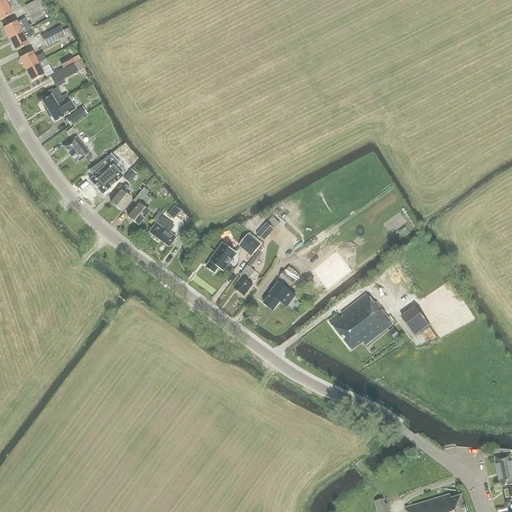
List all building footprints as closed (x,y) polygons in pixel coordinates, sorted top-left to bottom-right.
[(18,0),(10,0),(0,5),(0,20),(12,14),(9,8),(12,6),(13,7),(21,3),(18,0)] [(36,0),(25,6),(28,11),(37,6),(46,1),(44,0),(36,0)] [(28,11),(30,16),(39,11),(37,6),(28,11)] [(25,19),(17,23),(16,21),(3,28),(9,40),(30,29),(32,28),(31,25),(28,26),(25,19)] [(44,41),(63,31),(60,26),(50,32),(41,36),(44,41)] [(30,29),(9,40),(16,51),(28,45),(25,39),(33,35),(30,29)] [(63,31),(44,41),(46,46),(55,41),(66,36),(63,31)] [(41,62),(46,59),(43,53),(35,57),(32,52),(19,58),(25,70),(42,62),(41,62)] [(80,60),(78,56),(72,59),(71,57),(60,62),(63,69),(74,63),(80,60)] [(46,59),(42,62),(25,70),(32,82),(44,75),(41,69),(49,65),(46,59)] [(64,79),(82,69),(85,67),(81,60),(78,62),(50,77),(54,85),(56,88),(57,88),(65,83),(64,79)] [(48,111),(69,99),(66,95),(63,97),(57,88),(56,88),(48,93),(50,96),(42,101),(48,111)] [(69,99),(48,111),(55,122),(75,109),(69,99)] [(66,119),(71,126),(87,114),(82,107),(66,119)] [(72,127),(66,133),(69,136),(76,131),(72,127)] [(89,154),(86,150),(83,146),(79,141),(76,137),(63,147),(70,157),(76,164),(85,157),(88,161),(92,158),(89,154)] [(89,180),(102,194),(122,176),(115,167),(119,163),(111,154),(88,170),(93,176),(89,180)] [(129,183),(137,175),(131,170),(123,179),(129,183)] [(125,194),(129,188),(125,185),(121,191),(111,203),(120,211),(131,199),(125,194)] [(138,226),(149,213),(143,207),(150,199),(146,195),(148,192),(144,188),(133,201),(138,205),(128,217),(138,226)] [(174,216),(175,217),(181,211),(175,206),(168,214),(172,218),(174,216)] [(264,242),(280,224),(273,217),(256,235),(264,242)] [(176,238),(169,233),(172,229),(159,219),(149,233),(169,247),(176,238)] [(252,257),(262,245),(249,234),(239,246),(252,257)] [(224,271),(236,254),(222,244),(210,261),(206,267),(215,274),(219,268),(224,271)] [(332,252),(312,276),(331,291),(350,267),(332,252)] [(251,269),(262,255),(259,253),(248,266),(251,269)] [(244,296),(253,285),(248,282),(255,272),(248,266),(240,276),(242,278),(234,288),(244,296)] [(279,278),(291,287),(300,276),(289,267),(279,278)] [(278,295),(281,290),(277,287),(273,292),(273,291),(264,304),(273,311),(283,299),(278,295)] [(374,304),(367,294),(344,312),(346,315),(341,319),(338,315),(329,321),(352,351),(363,343),(366,346),(393,324),(376,302),(374,304)] [(402,319),(415,337),(430,326),(417,308),(402,319)] [(510,451),(494,450),(495,458),(501,487),(503,487),(511,485),(511,460),(511,456),(510,451)] [(511,485),(503,487),(505,495),(504,497),(504,500),(506,501),(506,503),(511,502),(511,485)] [(451,499),(450,495),(405,508),(406,511),(466,511),(461,495),(451,499)] [(384,499),(374,502),(377,511),(389,511),(387,504),(385,505),(384,499)]
